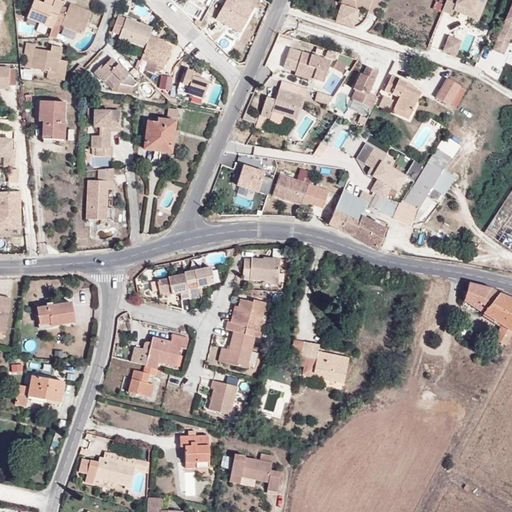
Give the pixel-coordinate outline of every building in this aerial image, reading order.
[(61,6),(62,2),(57,0),(54,0),(52,7),(43,3),(34,0),(33,0),(26,17),(52,28),(54,23),(61,6)] [(248,0),(224,0),(215,17),(239,31),(255,3),(248,0)] [(447,0),(443,11),(453,15),(455,10),(462,13),(464,8),(473,11),(477,3),(484,6),(486,0),(447,0)] [(464,8),(462,13),(479,20),(484,6),(477,3),(473,11),(464,8)] [(61,6),(54,23),(82,34),(91,12),(70,4),(68,9),(61,6)] [(358,11),(341,6),(336,23),(353,28),(358,11)] [(511,6),(498,39),(503,42),(498,52),(505,55),(511,37),(511,6)] [(125,19),(117,16),(111,32),(120,35),(119,38),(145,48),(149,35),(152,27),(126,18),(125,19)] [(41,23),(38,30),(48,35),(51,28),(41,23)] [(145,48),(141,59),(164,67),(172,46),(163,43),(156,41),(157,38),(149,35),(145,48)] [(448,37),(443,52),(456,56),(461,42),(448,37)] [(503,42),(498,39),(493,50),(498,52),(503,42)] [(35,45),(26,43),(24,55),(27,55),(25,67),(30,68),(50,71),(57,73),(59,59),(61,53),(61,48),(51,46),(50,51),(34,48),(35,45)] [(313,77),(313,78),(324,82),(330,61),(289,48),(283,67),(295,71),(313,77)] [(338,53),(328,50),(326,58),(336,61),(338,53)] [(137,83),(111,58),(102,67),(100,66),(94,72),(103,81),(107,77),(113,83),(134,86),(137,83)] [(66,60),(59,59),(57,73),(50,71),(48,77),(62,80),(66,60)] [(347,66),(338,61),(334,69),(343,74),(347,66)] [(0,88),(15,88),(15,69),(0,68),(0,88)] [(209,82),(199,78),(192,76),(193,72),(187,69),(182,84),(189,86),(187,94),(203,99),(209,82)] [(367,96),(376,75),(365,70),(361,79),(359,78),(352,92),(354,93),(351,101),(371,111),(376,100),(367,96)] [(312,80),(313,78),(313,77),(295,71),(294,74),(312,80)] [(172,90),(174,77),(163,75),(161,88),(172,90)] [(412,113),(421,94),(406,86),(407,84),(391,76),(384,92),(391,96),(393,92),(401,95),(399,99),(395,108),(405,113),(406,110),(412,113)] [(460,86),(447,79),(435,98),(448,106),(450,104),(459,88),(460,86)] [(307,89),(281,81),(278,90),(304,98),(307,89)] [(464,91),(459,88),(450,104),(455,107),(464,91)] [(304,98),(278,90),(275,100),(266,97),(260,116),(270,119),(272,112),(296,121),(304,98)] [(328,106),(333,97),(317,93),(315,101),(328,106)] [(379,107),(387,111),(391,103),(383,99),(379,107)] [(51,139),(64,140),(65,121),(63,121),(64,102),(40,101),(38,121),(43,121),(42,136),(51,136),(51,139)] [(89,105),(88,116),(94,116),(94,111),(97,111),(97,105),(89,105)] [(179,110),(168,108),(167,116),(177,118),(179,110)] [(405,113),(395,108),(393,111),(409,119),(412,113),(406,110),(405,113)] [(91,147),(92,147),(96,147),(96,154),(96,156),(112,156),(111,147),(109,147),(110,131),(110,126),(119,127),(120,111),(97,111),(94,111),(94,116),(94,126),(100,126),(100,136),(92,136),(91,147)] [(148,122),(144,143),(172,147),(175,122),(158,119),(158,123),(148,122)] [(445,136),(437,149),(452,159),(460,146),(445,136)] [(0,137),(0,156),(5,157),(5,166),(15,166),(16,138),(0,137)] [(172,147),(144,143),(144,149),(171,153),(172,147)] [(381,163),(386,155),(374,148),(364,164),(371,168),(368,174),(379,181),(378,183),(376,182),(371,191),(384,197),(385,198),(390,190),(385,187),(387,185),(397,191),(405,177),(381,163)] [(428,163),(441,171),(450,158),(437,149),(428,163)] [(411,220),(418,209),(441,171),(428,163),(414,186),(413,186),(404,201),(403,201),(401,204),(385,198),(384,197),(383,197),(373,193),(370,197),(367,204),(367,205),(377,210),(408,225),(411,220)] [(243,166),(236,185),(257,192),(263,173),(243,166)] [(112,189),(113,168),(98,169),(98,180),(88,180),(86,219),(100,219),(100,223),(105,224),(106,220),(114,220),(114,208),(111,208),(112,198),(107,198),(107,189),(112,189)] [(418,209),(411,220),(424,228),(454,179),(441,171),(418,209)] [(301,205),(302,201),(308,184),(279,175),(272,195),(301,205)] [(308,184),(302,201),(308,203),(314,186),(308,184)] [(328,191),(314,186),(308,203),(323,208),(328,191)] [(511,189),(484,232),(511,250),(511,189)] [(0,233),(23,233),(23,191),(0,191),(0,233)] [(358,223),(361,217),(367,205),(367,204),(358,199),(342,191),(334,210),(358,223)] [(367,204),(370,197),(361,192),(358,199),(367,204)] [(328,223),(353,236),(358,223),(334,210),(328,223)] [(358,223),(353,236),(378,250),(386,230),(361,217),(358,223)] [(278,282),(280,258),(263,257),(264,259),(252,258),(251,259),(244,259),(243,274),(244,275),(244,279),(278,282)] [(188,291),(190,299),(200,298),(198,287),(214,283),(211,268),(184,273),(185,274),(188,291)] [(172,294),(188,291),(185,274),(168,277),(168,278),(157,280),(160,293),(171,291),(172,294)] [(159,290),(157,280),(150,281),(152,292),(159,290)] [(492,289),(468,283),(466,292),(463,291),(462,295),(465,296),(463,300),(503,325),(495,340),(506,345),(511,334),(511,299),(498,294),(492,289)] [(0,332),(4,333),(11,298),(0,295),(0,332)] [(255,337),(259,338),(264,322),(262,322),(267,303),(254,299),(253,302),(240,299),(238,307),(235,306),(231,322),(228,321),(226,330),(234,332),(255,337)] [(74,322),(71,302),(37,308),(41,328),(74,322)] [(262,322),(264,322),(266,323),(271,304),(267,303),(262,322)] [(247,369),(255,337),(234,332),(229,350),(222,348),(218,361),(247,369)] [(145,344),(139,364),(145,366),(151,368),(157,369),(158,363),(175,367),(175,366),(180,367),(183,356),(178,355),(180,348),(186,349),(188,338),(173,334),(171,342),(153,337),(151,343),(146,343),(145,344)] [(316,360),(314,369),(313,377),(344,383),(349,358),(318,352),(319,344),(304,342),(301,357),(309,359),(316,360)] [(307,368),(314,369),(316,360),(309,359),(307,368)] [(151,368),(145,366),(143,372),(135,370),(132,378),(129,392),(151,398),(154,385),(147,383),(151,368)] [(124,375),(120,390),(129,392),(132,378),(124,375)] [(29,387),(19,385),(15,405),(25,406),(27,396),(60,402),(64,382),(31,376),(29,387)] [(230,415),(237,387),(213,380),(211,388),(214,389),(209,410),(230,415)] [(210,468),(208,435),(196,435),(196,430),(188,431),(188,436),(180,436),(180,446),(185,446),(185,469),(210,468)] [(108,454),(107,460),(135,466),(137,460),(108,454)] [(278,492),(282,472),(271,470),(274,456),(261,454),(260,460),(245,457),(245,456),(235,454),(229,482),(240,484),(242,477),(269,482),(267,490),(278,492)] [(135,466),(107,460),(100,458),(98,463),(82,458),(78,472),(87,474),(85,481),(113,488),(115,483),(131,487),(135,466)] [(149,474),(150,463),(137,460),(135,466),(135,470),(149,474)] [(182,511),(162,510),(162,500),(149,499),(148,511),(182,511)]
